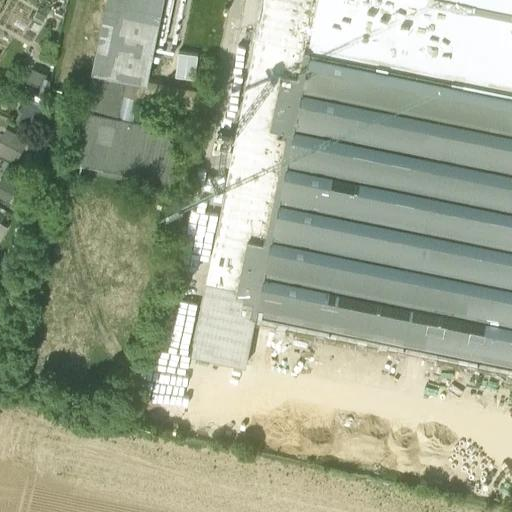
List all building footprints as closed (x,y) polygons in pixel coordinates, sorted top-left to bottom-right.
[(104,0),(91,69),(124,76),(146,80),(162,0),(104,0)] [(511,0),(264,0),(257,37),(259,38),(196,357),(245,367),(248,350),(264,353),(272,314),(511,361),(511,0)] [(124,76),(91,69),(82,109),(114,116),(124,76)] [(114,116),(82,109),(71,163),(77,164),(76,169),(129,180),(130,175),(168,182),(179,129),(114,116)] [(8,128),(0,146),(0,147),(23,156),(30,137),(8,128)]
